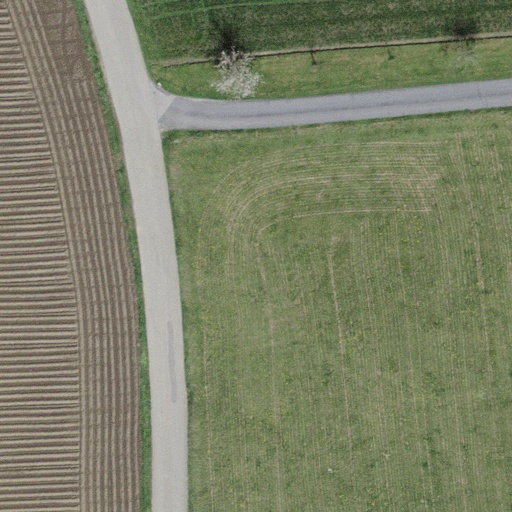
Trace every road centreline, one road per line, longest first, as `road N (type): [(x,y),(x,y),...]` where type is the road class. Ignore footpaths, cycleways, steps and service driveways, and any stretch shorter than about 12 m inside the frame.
road 1 (unclassified): [(136,115),(159,264),(169,511)]
road 2 (residential): [(136,115),(511,93)]
